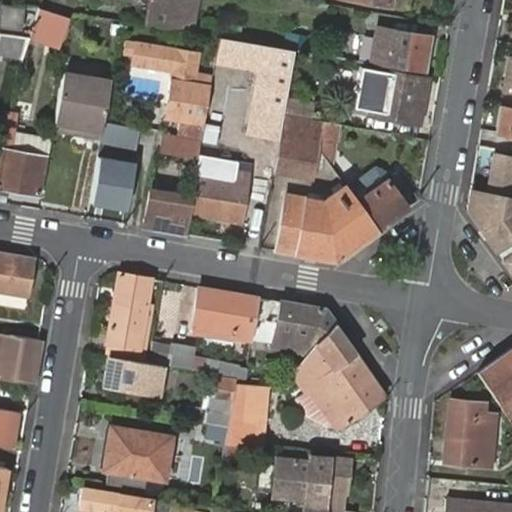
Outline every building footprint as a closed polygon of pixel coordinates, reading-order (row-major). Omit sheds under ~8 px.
[(148,0),(145,23),(190,31),(195,0),(148,0)] [(2,5),(0,22),(0,23),(23,26),(25,7),(2,5)] [(40,9),(33,29),(67,33),(70,12),(40,9)] [(385,47),(389,29),(376,26),(370,62),(404,68),(406,51),(385,47)] [(404,68),(424,72),(430,36),(389,29),(385,47),(406,51),(404,68)] [(0,30),(0,51),(22,56),(29,34),(0,30)] [(287,96),(295,50),(220,37),(215,63),(246,69),(254,76),(243,136),(279,142),(284,116),(284,112),(287,99),(287,96)] [(200,52),(134,41),(130,64),(173,71),(172,78),(196,82),(200,52)] [(425,78),(377,69),(363,66),(356,105),(370,108),(369,113),(394,117),(391,132),(416,136),(425,78)] [(107,100),(110,81),(64,72),(55,122),(84,127),(84,133),(101,137),(107,100)] [(172,78),(165,114),(202,121),(211,75),(204,74),(202,83),(196,82),(172,78)] [(287,99),(284,112),(299,114),(302,99),(287,96),(287,99)] [(511,108),(500,106),(495,131),(511,134),(511,108)] [(317,146),(321,122),(284,116),(279,142),(273,170),(311,177),(317,146)] [(330,164),(339,123),(322,120),(321,122),(317,146),(330,164)] [(3,122),(3,124),(0,139),(0,148),(3,149),(0,166),(0,185),(38,193),(44,157),(11,150),(14,133),(15,125),(3,122)] [(54,128),(84,133),(84,127),(55,122),(54,128)] [(52,140),(14,133),(11,150),(44,157),(49,157),(52,140)] [(237,158),(200,152),(196,176),(234,182),(235,172),(237,158)] [(467,209),(498,251),(511,240),(511,155),(494,152),(487,193),(470,189),(467,209)] [(100,160),(99,171),(125,175),(127,164),(100,160)] [(93,206),(124,211),(131,176),(125,175),(99,171),(93,206)] [(357,202),(377,229),(419,199),(398,171),(357,202)] [(192,197),(190,212),(242,221),(250,174),(235,172),(234,182),(196,176),(192,197)] [(143,226),(186,234),(190,212),(192,197),(157,191),(158,181),(151,179),(143,226)] [(276,249),(335,260),(377,229),(357,202),(346,186),(323,202),(285,195),(276,249)] [(0,188),(0,199),(8,201),(10,190),(0,188)] [(32,260),(0,253),(0,290),(26,295),(32,260)] [(116,275),(102,357),(106,358),(135,364),(137,349),(145,305),(150,280),(116,275)] [(257,297),(196,288),(189,332),(209,336),(209,334),(211,327),(232,330),(232,338),(249,341),(252,325),(257,297)] [(324,308),(257,297),(252,325),(264,327),(264,320),(275,322),(272,344),(280,345),(281,339),(312,344),(315,340),(333,321),(324,308)] [(145,305),(137,349),(143,350),(150,305),(145,305)] [(384,394),(333,321),(315,340),(323,352),(307,364),(346,421),(384,394)] [(211,327),(209,334),(232,338),(232,330),(211,327)] [(39,339),(0,331),(0,338),(0,339),(0,341),(0,375),(32,381),(39,339)] [(280,345),(308,349),(312,344),(281,339),(280,345)] [(187,369),(216,375),(235,379),(236,374),(220,372),(222,366),(211,363),(210,360),(191,357),(192,348),(171,345),(168,368),(186,371),(187,369)] [(511,347),(476,372),(508,418),(511,415),(511,347)] [(135,364),(106,358),(100,388),(156,399),(162,367),(147,365),(141,365),(135,364)] [(346,421),(307,364),(298,371),(337,428),(346,421)] [(237,368),(222,366),(220,372),(236,374),(237,368)] [(235,379),(213,375),(206,410),(184,406),(181,418),(205,422),(227,426),(235,379)] [(268,387),(235,384),(224,445),(263,450),(268,387)] [(458,394),(458,401),(483,403),(484,394),(463,392),(458,394)] [(448,400),(445,436),(479,440),(479,437),(482,413),(483,403),(458,401),(448,400)] [(0,445),(10,447),(16,412),(0,409),(0,445)] [(495,415),(482,413),(479,437),(492,439),(495,415)] [(203,438),(224,441),(227,426),(205,422),(203,438)] [(111,425),(104,466),(163,476),(170,435),(111,425)] [(479,440),(445,436),(443,455),(477,458),(479,440)] [(347,459),(292,455),(277,454),(271,453),(265,511),(350,511),(351,505),(341,504),(342,492),(344,492),(347,459)] [(81,489),(77,507),(104,511),(145,511),(147,501),(139,500),(81,489)] [(511,511),(511,503),(444,497),(442,511),(511,511)]
